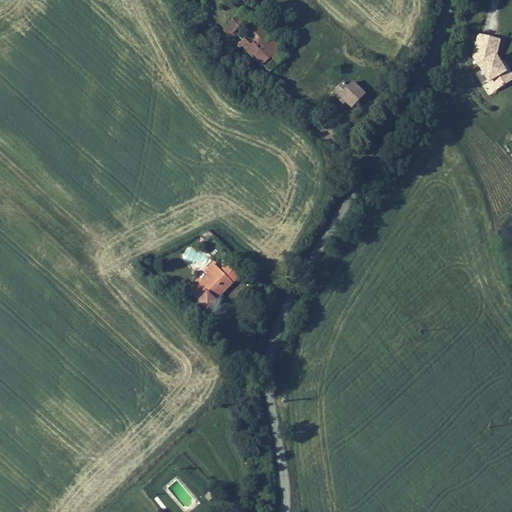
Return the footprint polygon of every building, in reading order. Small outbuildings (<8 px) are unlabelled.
[(238,0),(221,16),(229,25),(255,2),(252,0),(238,0)] [(496,84),(501,94),(511,87),(511,86),(508,80),(511,77),(511,72),(507,65),(504,67),(502,69),(497,61),(500,60),(504,42),(484,38),(478,60),(493,85),(496,84)] [(493,85),(499,95),(501,94),(496,84),(493,85)] [(342,85),(338,89),(346,96),(350,92),(342,85)] [(207,264),(210,266),(205,272),(208,274),(198,287),(206,293),(203,297),(214,305),(223,293),(218,290),(224,282),(227,283),(236,271),(221,259),(217,256),(214,254),(207,264)]
